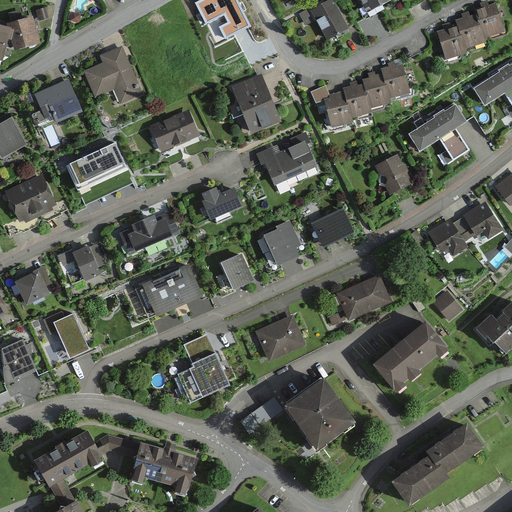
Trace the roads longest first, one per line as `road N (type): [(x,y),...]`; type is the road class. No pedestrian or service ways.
road 1 (residential): [(87,405),(104,363),(373,244),(511,152)]
road 2 (residential): [(0,267),(241,163)]
road 3 (residential): [(262,0),(291,52),(319,68),(365,56),(466,0)]
road 4 (residential): [(0,87),(153,0)]
road 5 (residential): [(211,439),(252,391),(336,349)]
road 6 (residential): [(87,405),(211,439)]
road 7 (residential): [(403,437),(511,372)]
